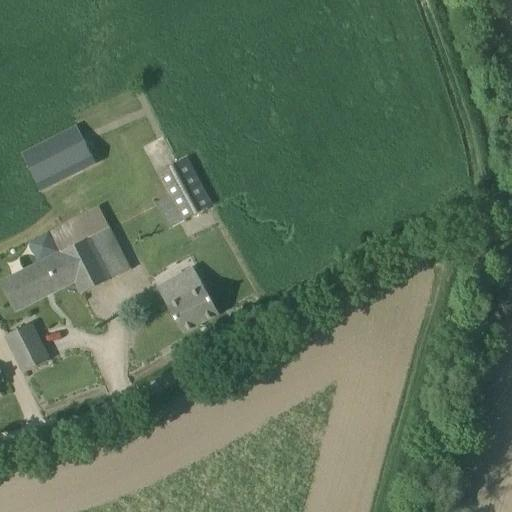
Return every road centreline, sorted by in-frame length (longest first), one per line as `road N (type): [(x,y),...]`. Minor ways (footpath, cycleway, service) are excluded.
road 1 (unclassified): [(0,450),(81,423),(163,381),(373,257),(511,205)]
road 2 (track): [(427,0),(485,169),(483,194),(467,233),(451,248),(372,511)]
